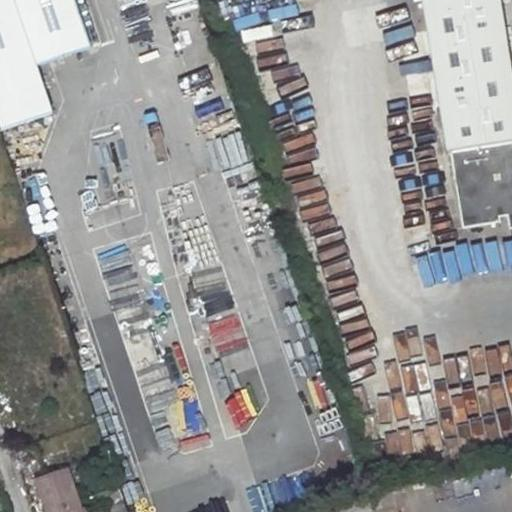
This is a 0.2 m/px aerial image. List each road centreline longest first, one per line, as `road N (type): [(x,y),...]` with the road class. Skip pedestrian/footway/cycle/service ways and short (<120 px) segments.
road 1 (unknown): [(351,0),(335,54),(340,111),(383,273),(418,321),(444,330),(511,323)]
road 2 (unknown): [(129,82),(80,127),(75,191),(115,259),(183,284)]
road 3 (unknown): [(183,284),(255,511)]
road 4 (unknown): [(129,82),(183,284)]
